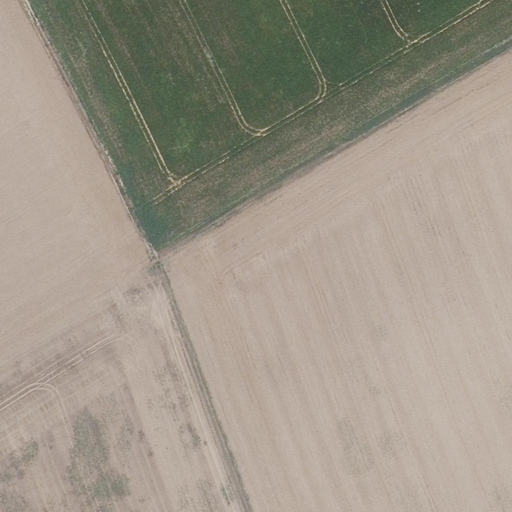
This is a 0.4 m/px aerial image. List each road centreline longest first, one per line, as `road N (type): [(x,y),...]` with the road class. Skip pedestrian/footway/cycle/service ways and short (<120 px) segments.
road 1 (track): [(24,0),(155,256),(249,511)]
road 2 (track): [(155,256),(511,39)]
